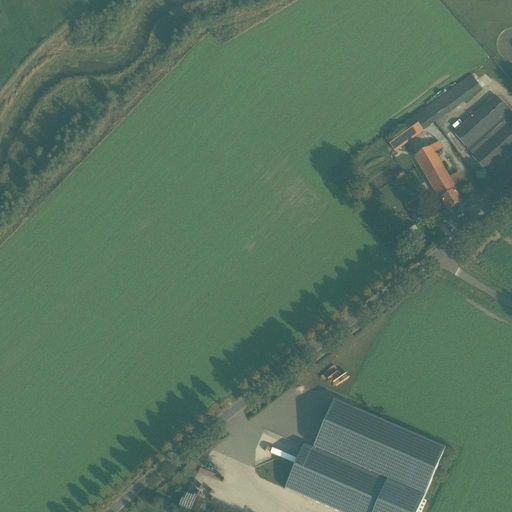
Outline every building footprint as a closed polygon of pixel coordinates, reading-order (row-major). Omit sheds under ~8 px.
[(435,122),(481,88),(472,75),(454,88),(457,92),(453,95),(450,90),(425,108),(435,122)] [(454,134),(473,155),(472,157),(487,175),(511,152),(511,114),(496,96),(454,134)] [(435,122),(425,108),(384,138),(394,151),(422,130),(423,131),(435,122)] [(452,188),(462,182),(463,181),(451,163),(439,142),(414,157),(436,195),(438,194),(448,211),(462,203),(452,188)] [(414,494),(425,498),(446,449),(334,401),(321,431),(318,439),(313,449),(304,445),(303,447),(294,467),(285,489),(337,511),(375,511),(388,482),(414,494)] [(279,451),(277,457),(295,464),(297,458),(279,451)]
